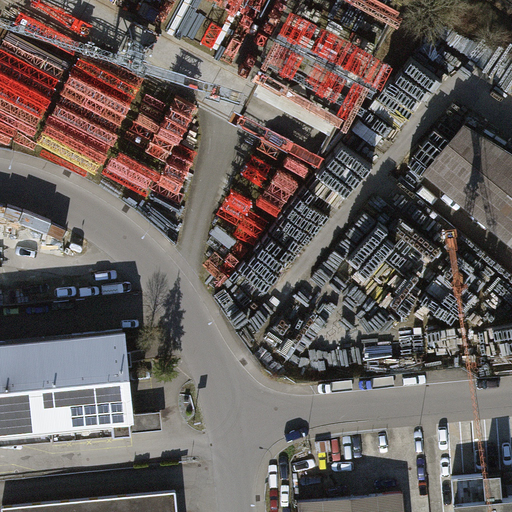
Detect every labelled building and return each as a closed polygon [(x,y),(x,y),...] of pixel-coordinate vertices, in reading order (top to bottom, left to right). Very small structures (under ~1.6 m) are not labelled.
[(511,151),(466,122),(423,171),(511,247),(511,151)] [(129,326),(0,339),(0,441),(139,429),(129,326)] [(503,472),(452,476),(454,511),(511,511),(511,497),(505,498),(503,472)] [(179,511),(178,490),(4,507),(4,511),(179,511)] [(378,496),(300,501),(300,511),(404,511),(403,495),(378,496)]
